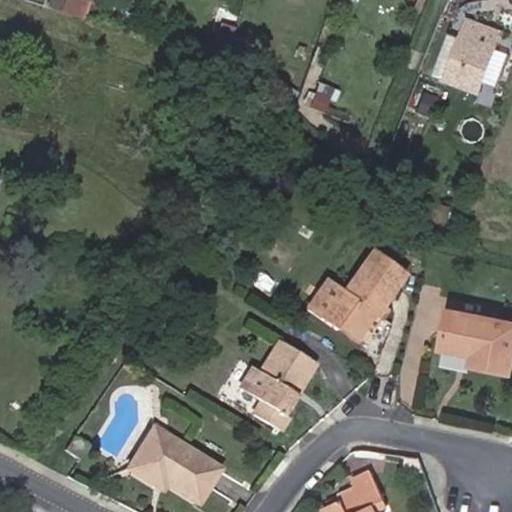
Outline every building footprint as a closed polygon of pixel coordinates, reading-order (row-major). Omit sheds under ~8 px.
[(74,0),(71,12),(85,15),(88,0),(74,0)] [(116,0),(95,0),(90,17),(111,23),(117,0),(116,0)] [(173,44),(243,70),(251,38),(241,35),(243,26),(223,20),(214,44),(177,32),(173,44)] [(466,35),(450,77),(485,90),(508,33),(485,23),(478,40),(466,35)] [(245,71),(296,107),(303,95),(252,61),(245,71)] [(345,93),(327,85),(315,110),(328,116),(335,99),(342,102),(345,93)] [(366,339),(385,313),(391,305),(416,271),(377,244),(350,281),(341,275),(316,309),(344,327),(345,325),(366,339)] [(391,305),(385,313),(391,317),(397,309),(391,305)] [(511,324),(456,312),(450,344),(477,351),(475,364),(511,372),(511,324)] [(319,365),(285,344),(266,373),(258,368),(247,388),(266,400),(259,412),(285,429),(293,416),(289,414),(301,394),(296,391),(306,375),(312,378),(319,365)] [(223,466),(157,428),(134,463),(199,505),(223,466)] [(97,445),(80,434),(73,443),(90,454),(97,445)] [(385,511),(382,503),(376,506),(367,487),(347,495),(349,499),(332,507),(334,511),(385,511)]
